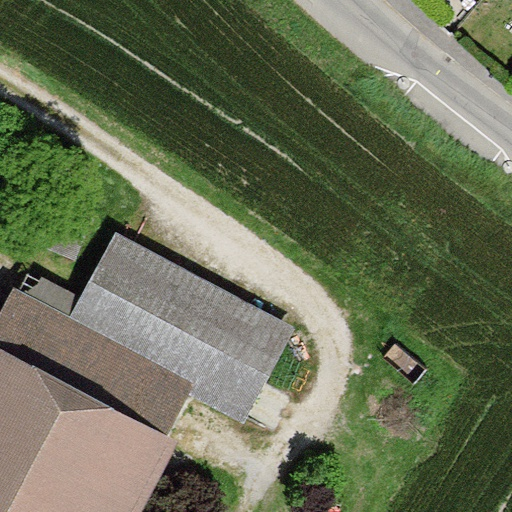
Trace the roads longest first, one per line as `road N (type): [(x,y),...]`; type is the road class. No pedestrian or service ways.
road 1 (unknown): [(0,73),(299,284),(328,334),(327,361),(320,388),(282,443)]
road 2 (tertiary): [(511,139),(340,0)]
